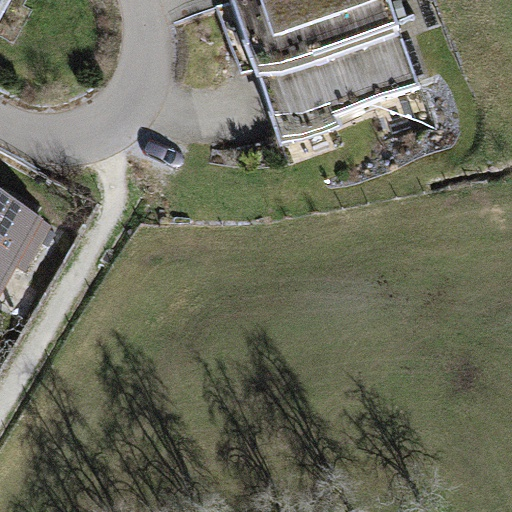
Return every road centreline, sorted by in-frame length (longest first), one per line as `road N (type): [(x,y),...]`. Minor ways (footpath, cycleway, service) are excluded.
road 1 (track): [(0,411),(122,197),(104,128)]
road 2 (residential): [(0,122),(30,135),(79,139),(123,112),(145,71),(141,0)]
